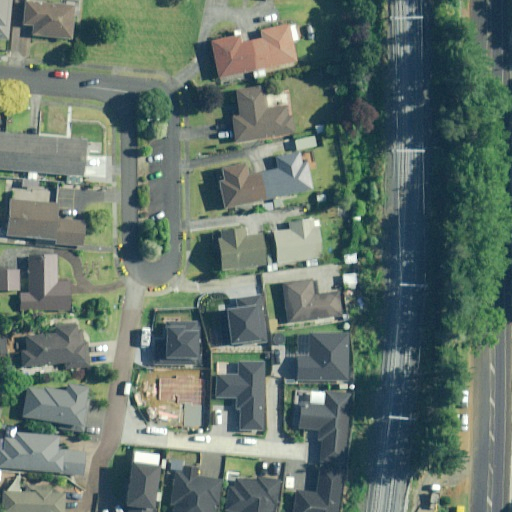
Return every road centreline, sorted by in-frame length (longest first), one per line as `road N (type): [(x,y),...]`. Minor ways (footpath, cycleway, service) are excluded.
road 1 (tertiary): [(487,0),(482,511)]
road 2 (residential): [(141,271),(118,386),(125,424),(163,439),(301,450)]
road 3 (residential): [(126,89),(156,86),(171,113),(170,262),(159,272),(141,271)]
road 4 (residential): [(141,271),(130,245),(126,89)]
road 5 (residential): [(0,77),(126,89)]
